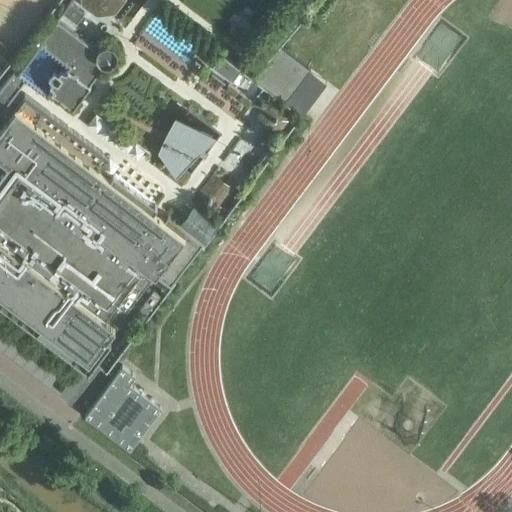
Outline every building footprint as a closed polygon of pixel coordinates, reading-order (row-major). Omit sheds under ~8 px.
[(85,0),(86,2),(98,11),(114,9),(120,0),(85,0)] [(63,11),(77,22),(85,11),(71,1),(63,11)] [(98,48),(58,18),(18,71),(15,69),(0,88),(0,111),(0,112),(26,78),(48,94),(51,90),(74,107),(91,85),(90,84),(105,63),(107,64),(108,64),(110,63),(112,63),(113,62),(115,61),(116,59),(117,58),(118,56),(118,54),(118,52),(118,51),(117,49),(117,47),(116,46),(114,45),(113,44),(111,43),(110,42),(108,42),(106,42),(104,43),(103,43),(101,44),(100,45),(99,46),(98,48)] [(280,46),(254,76),(286,100),(310,69),(280,46)] [(242,68),(222,53),(213,65),(232,80),(242,68)] [(204,245),(221,222),(194,202),(179,221),(168,213),(165,218),(154,209),(158,205),(114,172),(110,176),(99,168),(109,156),(25,93),(0,125),(0,291),(41,323),(37,329),(70,354),(74,348),(90,360),(156,272),(171,283),(201,243),(204,245)] [(270,105),(261,115),(267,128),(280,129),(288,118),(283,106),(270,105)] [(210,138),(175,121),(168,135),(198,150),(210,138)] [(214,173),(199,193),(219,209),(234,188),(214,173)] [(85,415),(130,449),(131,449),(162,408),(130,383),(136,375),(123,365),(85,415)]
